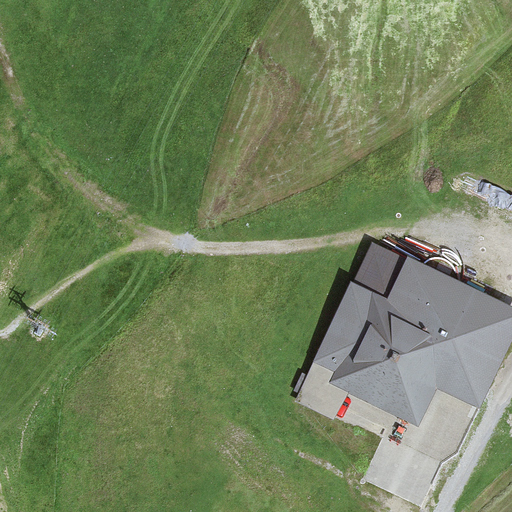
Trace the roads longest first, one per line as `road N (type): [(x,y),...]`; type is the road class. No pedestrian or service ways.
road 1 (track): [(0,329),(136,251),(295,250),(484,210),(511,215)]
road 2 (track): [(444,511),(511,383)]
